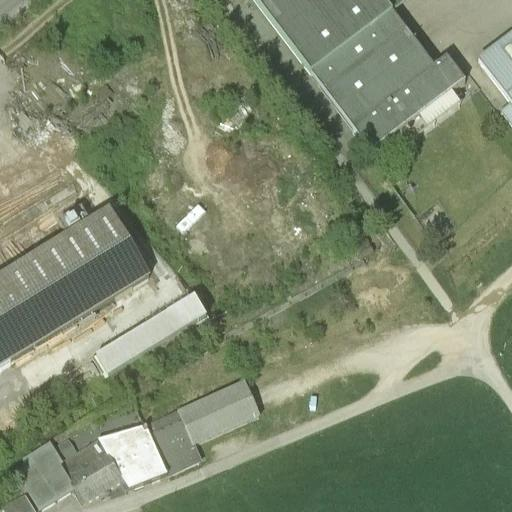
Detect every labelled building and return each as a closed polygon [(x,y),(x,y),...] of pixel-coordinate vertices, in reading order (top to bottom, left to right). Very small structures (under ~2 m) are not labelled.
[(433,75),(377,0),(250,0),(370,160),(464,90),(445,67),(433,75)] [(511,43),(479,67),(510,111),(501,119),(511,133),(511,43)] [(0,375),(148,291),(106,222),(90,231),(81,217),(59,230),(67,245),(0,284),(0,375)] [(206,330),(194,308),(94,365),(107,387),(206,330)] [(177,422),(179,428),(192,457),(260,427),(245,393),(177,422)] [(179,428),(148,441),(168,484),(198,470),(192,457),(179,428)] [(128,502),(168,484),(148,441),(145,439),(100,449),(101,451),(59,472),(77,505),(79,511),(86,511),(124,494),(128,502)] [(62,511),(77,505),(59,472),(51,456),(24,470),(25,476),(16,485),(30,511),(62,511)]
